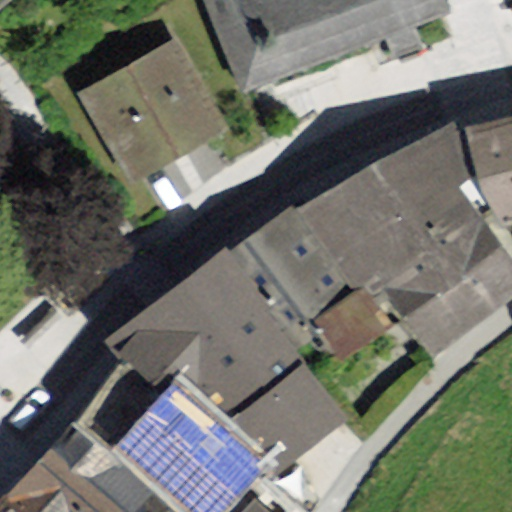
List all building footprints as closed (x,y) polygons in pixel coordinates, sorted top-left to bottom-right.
[(213,0),(246,87),(446,13),(441,0),(213,0)] [(164,46),(88,90),(139,178),(215,134),(164,46)] [(511,116),(460,128),(502,223),(511,220),(511,116)] [(511,243),(502,223),(460,128),(456,120),(285,211),(374,319),(410,363),(511,292),(511,243)] [(285,211),(221,264),(299,366),(307,376),(374,319),(285,211)] [(221,264),(119,372),(197,440),(299,366),(221,264)] [(197,440),(119,372),(56,444),(127,506),(134,511),(236,511),(255,491),(197,440)] [(56,444),(0,500),(0,511),(121,511),(127,506),(56,444)]
